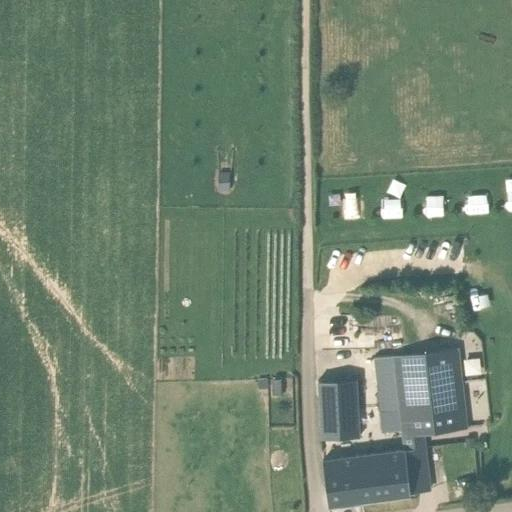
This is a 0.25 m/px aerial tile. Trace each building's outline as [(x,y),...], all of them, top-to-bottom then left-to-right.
[(445,411),(400,417),(402,436),(421,434),(467,428),(458,347),(437,350),(445,411)] [(445,411),(437,350),(393,355),(400,417),(445,411)] [(321,439),(359,437),(356,379),(318,381),(321,439)] [(359,500),(428,490),(423,448),(421,434),(402,436),(404,450),(353,456),(359,500)] [(465,439),(465,449),(474,448),(473,438),(465,439)] [(328,504),(359,500),(353,456),(323,460),(328,504)]
